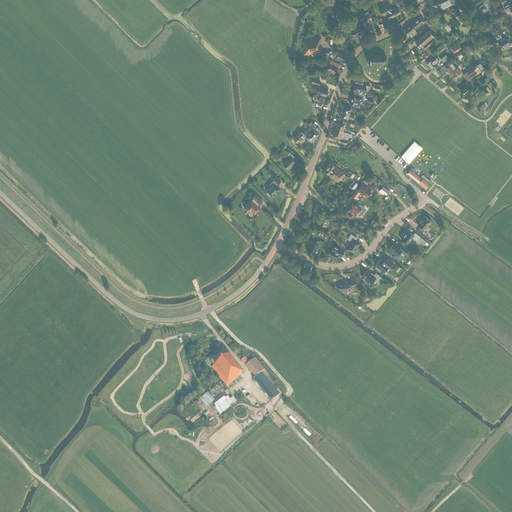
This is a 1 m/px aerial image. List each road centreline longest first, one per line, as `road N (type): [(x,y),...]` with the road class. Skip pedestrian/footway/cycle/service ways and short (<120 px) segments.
road 1 (tertiary): [(0,192),(104,292),(142,316),(207,311),(265,263)]
road 2 (tertiary): [(395,31),(349,63),(277,244)]
road 3 (residential): [(277,244),(321,267),(352,264),(426,198)]
road 4 (track): [(246,383),(372,511)]
road 5 (track): [(272,409),(290,388),(210,309)]
